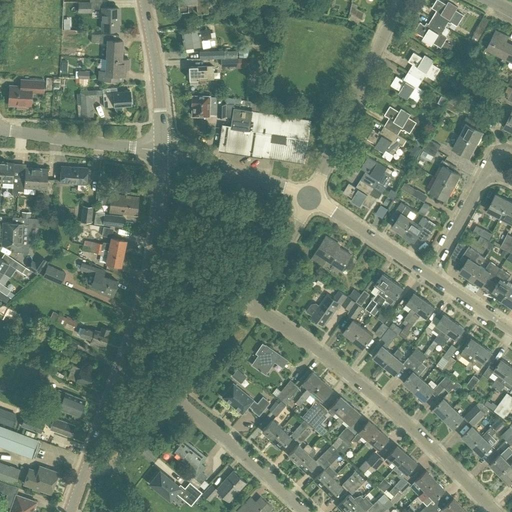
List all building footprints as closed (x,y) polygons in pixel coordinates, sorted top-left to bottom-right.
[(176,0),(178,11),(177,12),(177,18),(179,19),(188,18),(189,17),(187,5),(196,4),(197,15),(208,13),(206,0),(176,0)] [(457,26),(464,16),(456,10),(458,7),(448,2),(446,5),(438,0),(436,0),(431,8),(436,11),(432,19),(445,27),(448,22),(450,24),(451,22),(457,26)] [(99,2),(90,2),(78,2),(78,13),(91,13),(91,9),(102,9),(102,29),(118,30),(118,8),(102,8),(102,2),(99,2)] [(362,20),(363,12),(356,9),(357,5),(351,3),(349,13),(362,20)] [(450,30),(445,27),(432,19),(427,27),(420,22),(414,32),(424,37),(422,41),(431,46),(433,43),(441,48),(443,45),(449,49),(451,45),(445,42),(448,37),(446,36),(450,30)] [(210,29),(198,31),(198,29),(182,31),(185,48),(200,46),(199,40),(211,38),(210,29)] [(504,58),(511,44),(506,42),(508,37),(496,31),(486,49),(504,58)] [(106,59),(121,60),(122,41),(118,41),(118,35),(98,34),(98,35),(91,34),(91,42),(107,43),(106,59)] [(238,58),(248,57),(247,46),(238,47),(238,58)] [(199,59),(213,59),(224,59),(224,51),(213,51),(199,52),(199,59)] [(433,80),(440,69),(432,64),(434,61),(425,55),(423,58),(414,52),(408,61),(413,64),(408,73),(421,81),(424,76),(427,77),(427,76),(433,80)] [(221,67),(238,66),(246,66),(246,58),(221,60),(221,67)] [(126,60),(121,60),(106,59),(105,71),(99,71),(98,79),(123,80),(123,75),(125,75),(125,69),(128,69),(128,60),(126,60)] [(213,73),(213,66),(206,66),(188,67),(189,73),(187,74),(188,78),(189,79),(189,80),(190,85),(197,84),(197,79),(213,79),(213,73)] [(418,86),(421,81),(408,73),(403,80),(396,76),(391,85),(400,91),(398,93),(407,99),(409,96),(417,101),(424,90),(418,86)] [(462,79),(458,88),(466,92),(470,83),(462,79)] [(43,91),(43,81),(25,80),(25,87),(11,86),(10,102),(17,102),(17,109),(24,110),(24,103),(30,103),(31,90),(43,91)] [(102,89),(104,107),(114,106),(115,109),(115,111),(117,112),(119,112),(120,111),(121,110),(122,109),(122,106),(131,105),(130,91),(117,92),(117,87),(102,89)] [(78,117),(93,116),(92,99),(96,98),(96,90),(80,91),(80,102),(78,102),(78,117)] [(251,112),(262,113),(264,103),(225,97),(224,101),(221,101),(209,101),(210,96),(192,96),(192,98),(191,98),(191,103),(192,104),(192,105),(192,116),(209,117),(209,115),(216,115),(216,117),(226,117),(232,117),(230,126),(230,128),(248,131),(251,112)] [(443,106),(447,99),(441,96),(438,103),(443,106)] [(458,114),(461,109),(448,101),(445,107),(458,114)] [(410,133),(416,122),(409,118),(411,115),(401,109),(400,112),(390,106),(384,115),(389,118),(385,126),(398,134),(401,129),(403,130),(404,129),(410,133)] [(310,121),(262,113),(251,112),(248,131),(230,128),(223,127),(220,148),(275,157),(275,158),(303,163),(310,121)] [(460,136),(476,144),(483,132),(477,129),(480,124),(467,116),(463,123),(466,124),(460,136)] [(398,134),(385,126),(380,134),(373,130),(367,139),(376,145),(375,147),(383,153),(385,150),(393,155),(399,144),(402,146),(406,139),(398,134)] [(423,136),(416,139),(419,146),(425,143),(423,136)] [(470,157),(476,144),(460,136),(453,148),(470,157)] [(425,144),(438,151),(441,145),(428,139),(425,144)] [(435,157),(438,151),(425,144),(422,150),(435,157)] [(374,187),(374,188),(378,190),(383,193),(386,186),(393,176),(385,170),(387,167),(378,162),(376,165),(366,159),(361,169),(366,172),(361,179),(374,187)] [(437,178),(453,187),(460,174),(454,171),(456,167),(442,160),(440,164),(443,166),(437,178)] [(18,191),(19,178),(13,177),(14,163),(2,163),(1,183),(2,183),(2,187),(12,188),(11,195),(18,195),(18,191)] [(86,185),(87,168),(61,166),(60,183),(86,185)] [(35,189),(37,169),(26,168),(25,178),(19,178),(18,191),(24,192),(24,188),(35,189)] [(35,189),(46,190),(46,193),(52,194),(53,180),(48,179),(48,169),(37,169),(35,189)] [(446,199),(453,187),(437,178),(430,191),(446,199)] [(374,188),(374,187),(361,179),(356,187),(349,183),(344,192),(353,197),(351,201),(360,206),(362,203),(370,208),(377,197),(371,193),(374,188)] [(417,190),(405,183),(401,188),(414,196),(417,190)] [(392,189),(389,194),(395,197),(398,193),(392,189)] [(500,217),(508,201),(495,194),(487,211),(500,217)] [(104,208),(110,209),(110,213),(137,216),(139,198),(112,195),(111,199),(105,198),(104,208)] [(511,223),(511,202),(508,201),(500,217),(511,223)] [(198,213),(200,203),(189,202),(188,212),(198,213)] [(401,202),(393,215),(398,218),(392,227),(403,234),(412,220),(407,217),(412,209),(401,202)] [(380,204),(375,213),(382,217),(387,208),(380,204)] [(93,211),(93,207),(83,206),(81,222),(91,223),(94,223),(95,211),(93,211)] [(123,228),(124,217),(104,214),(104,212),(95,211),(94,223),(94,224),(103,225),(123,228)] [(418,224),(412,220),(403,234),(404,235),(403,238),(411,243),(412,241),(414,241),(420,233),(425,236),(426,234),(429,236),(436,225),(423,216),(418,224)] [(18,223),(12,223),(4,223),(3,234),(29,235),(30,228),(32,227),(42,227),(43,219),(18,217),(18,223)] [(489,240),(492,234),(476,226),(473,232),(476,233),(489,240)] [(29,235),(3,234),(2,244),(17,245),(16,252),(28,253),(29,235)] [(506,250),(511,237),(511,236),(507,234),(500,247),(506,250)] [(326,237),(312,259),(322,266),(326,260),(342,270),(344,267),(351,255),(339,247),(340,245),(326,237)] [(103,250),(123,254),(126,242),(111,239),(110,243),(103,242),(102,244),(95,243),(94,248),(103,250)] [(94,252),(94,248),(95,243),(89,241),(88,247),(83,246),(82,250),(94,252)] [(452,254),(450,257),(454,260),(461,249),(463,245),(458,242),(452,254)] [(479,266),(484,260),(485,258),(479,254),(469,247),(460,259),(465,263),(459,272),(470,279),(479,265),(479,266)] [(100,256),(108,257),(106,264),(121,266),(123,254),(103,250),(94,248),(93,253),(100,254),(100,256)] [(503,249),(500,255),(506,259),(509,253),(508,252),(503,249)] [(0,270),(3,273),(10,278),(16,269),(22,273),(26,268),(12,258),(8,264),(0,257),(0,270)] [(27,267),(37,274),(41,267),(32,261),(27,267)] [(492,281),(500,268),(490,261),(485,269),(479,266),(479,265),(470,279),(481,287),(487,277),(492,281)] [(79,270),(93,274),(95,267),(81,262),(79,270)] [(300,264),(293,274),(301,279),(308,269),(300,264)] [(502,300),(511,287),(506,283),(511,275),(500,268),(492,281),(497,284),(491,293),(502,300)] [(54,274),(52,280),(62,285),(65,279),(54,274)] [(103,292),(103,293),(113,296),(117,281),(103,277),(95,274),(91,285),(99,288),(98,291),(103,292)] [(381,289),(378,293),(373,300),(377,303),(382,296),(385,292),(393,281),(383,274),(375,285),(381,289)] [(382,296),(377,303),(371,312),(375,315),(377,312),(385,300),(391,305),(395,300),(395,299),(403,288),(393,281),(385,292),(382,296)] [(0,290),(5,294),(7,295),(10,290),(0,282),(0,290)] [(511,287),(502,300),(511,307),(511,287)] [(354,289),(349,296),(356,301),(361,294),(354,289)] [(349,311),(356,302),(339,290),(333,298),(328,295),(319,306),(317,304),(312,305),(307,311),(313,316),(311,317),(324,326),(340,304),(349,311)] [(361,306),(370,294),(364,290),(356,302),(361,306)] [(409,312),(404,319),(405,319),(408,322),(424,300),(414,293),(406,304),(412,308),(409,312)] [(424,300),(408,322),(413,325),(418,318),(421,314),(426,318),(434,307),(424,300)] [(354,318),(359,312),(362,307),(356,302),(349,311),(350,311),(348,314),(354,318)] [(58,315),(53,312),(50,318),(56,321),(65,325),(66,323),(75,327),(78,321),(69,317),(68,319),(59,314),(58,315)] [(438,343),(454,321),(444,314),(436,325),(433,330),(439,334),(434,340),(438,343)] [(353,340),(363,327),(354,320),(343,333),(353,340)] [(454,321),(438,343),(435,348),(439,351),(442,346),(447,339),(448,340),(451,336),(456,339),(464,329),(454,321)] [(374,333),(380,338),(389,327),(386,325),(383,322),(381,325),(374,333)] [(413,325),(408,322),(406,325),(404,328),(408,331),(413,325)] [(80,336),(92,340),(90,345),(97,347),(99,344),(104,346),(108,335),(108,334),(109,330),(102,327),(100,332),(95,330),(94,332),(83,328),(80,336)] [(363,348),(373,335),(363,327),(353,340),(363,348)] [(384,365),(393,355),(386,349),(398,334),(389,327),(380,338),(385,342),(382,346),(373,357),(384,365)] [(466,367),(481,345),(471,338),(464,349),(461,353),(462,356),(470,362),(466,367)] [(78,345),(76,344),(69,341),(67,344),(67,346),(75,351),(78,345)] [(286,360),(263,344),(262,344),(255,353),(259,356),(253,365),(265,373),(274,361),(282,366),(286,360)] [(451,356),(451,357),(457,348),(452,344),(437,365),(442,369),(451,356)] [(481,345),(466,367),(470,370),(475,364),(480,368),(484,363),(491,353),(481,345)] [(413,362),(421,352),(416,348),(408,358),(413,362)] [(62,349),(58,357),(65,359),(68,352),(62,349)] [(393,355),(384,365),(395,374),(403,363),(399,360),(404,354),(397,349),(393,355)] [(414,391),(424,381),(418,376),(427,367),(422,362),(426,357),(421,352),(413,362),(418,367),(413,371),(413,372),(404,382),(414,391)] [(451,356),(442,369),(447,373),(456,361),(451,357),(451,356)] [(496,389),(511,367),(501,360),(495,368),(490,365),(482,375),(488,379),(492,373),(498,377),(491,386),(496,389)] [(67,378),(76,381),(90,387),(95,374),(81,369),(72,365),(67,378)] [(511,367),(496,389),(500,392),(504,385),(510,389),(511,386),(511,367)] [(44,381),(48,374),(47,374),(38,368),(33,375),(44,381)] [(320,382),(321,381),(312,372),(302,384),(307,389),(299,397),(303,401),(311,392),(320,382)] [(453,378),(456,381),(448,374),(439,383),(444,388),(449,383),(453,378)] [(465,387),(471,391),(479,379),(474,375),(465,387)] [(458,383),(456,381),(453,378),(449,383),(444,388),(449,392),(458,383)] [(284,397),(295,384),(290,380),(284,387),(279,392),(275,389),(272,393),(281,401),(284,397)] [(320,411),(322,408),(318,404),(331,389),(321,381),(320,382),(311,392),(317,397),(314,399),(312,405),(303,415),(302,417),(309,424),(318,413),(320,411)] [(424,381),(414,391),(420,396),(418,398),(423,403),(434,390),(424,381)] [(256,403),(253,401),(254,400),(233,383),(221,397),(242,415),(248,407),(251,409),(251,410),(258,416),(269,403),(262,397),(257,403),(256,403)] [(295,384),(284,397),(289,401),(300,388),(295,384)] [(55,398),(62,400),(59,409),(78,416),(84,400),(65,393),(65,392),(58,390),(55,398)] [(339,417),(350,405),(339,396),(329,408),(327,411),(332,415),(334,412),(339,416),(339,417)] [(444,419),(454,408),(444,399),(434,409),(444,419)] [(280,401),(278,404),(271,412),(276,417),(286,405),(280,401)] [(468,422),(484,405),(480,401),(477,404),(476,404),(463,417),(454,408),(444,419),(448,423),(447,425),(452,429),(453,428),(454,428),(464,418),(468,422)] [(499,415),(506,405),(501,401),(497,406),(492,402),(489,407),(494,411),(499,415)] [(349,425),(359,413),(350,405),(339,417),(339,416),(336,420),(341,424),(344,420),(349,425)] [(482,436),(473,427),(486,413),(485,413),(489,409),(484,405),(468,422),(472,427),(462,437),(472,446),(482,436)] [(506,405),(499,415),(505,419),(511,409),(506,405)] [(318,413),(309,424),(315,429),(326,418),(324,416),(327,412),(322,408),(320,411),(318,413)] [(0,409),(0,422),(11,426),(15,415),(0,409)] [(24,416),(21,426),(41,433),(45,422),(33,418),(24,416)] [(71,436),(75,426),(55,418),(51,429),(71,436)] [(271,440),(281,429),(272,421),(262,431),(271,440)] [(367,441),(377,429),(368,421),(355,436),(350,432),(343,441),(342,441),(338,447),(343,452),(349,445),(348,444),(351,442),(357,442),(362,436),(367,441)] [(38,440),(0,426),(0,445),(31,457),(38,440)] [(482,456),(492,446),(494,444),(489,439),(496,432),(490,427),(482,436),(472,446),(482,456)] [(511,428),(510,427),(501,436),(506,441),(511,434),(511,428)] [(305,428),(300,434),(298,435),(295,439),(300,444),(310,433),(305,428)] [(343,441),(350,432),(345,428),(338,436),(343,441)] [(281,448),(290,438),(281,429),(271,440),(281,448)] [(365,444),(369,447),(371,444),(377,449),(387,438),(377,429),(367,441),(365,444)] [(295,439),(298,435),(300,434),(295,430),(290,435),(295,439)] [(175,452),(196,469),(190,476),(201,484),(208,476),(202,472),(206,467),(201,464),(206,458),(185,440),(175,452)] [(307,454),(312,448),(307,444),(302,449),(298,445),(288,455),(297,464),(307,453),(307,454)] [(332,444),(317,460),(321,464),(336,449),(332,444)] [(392,469),(406,454),(396,445),(386,457),(383,459),(388,464),(392,469)] [(500,475),(510,465),(505,460),(511,453),(511,449),(509,447),(500,455),(490,465),(500,475)] [(307,453),(297,464),(306,473),(310,469),(316,462),(315,461),(311,457),(313,455),(315,451),(312,448),(307,454),(307,453)] [(341,453),(336,449),(321,464),(325,468),(324,469),(313,479),(323,488),(333,478),(337,473),(329,466),(331,464),(341,453)] [(376,459),(379,456),(374,452),(366,461),(371,465),(376,459)] [(406,454),(392,469),(397,473),(400,469),(406,474),(416,462),(406,454)] [(384,461),(379,456),(376,459),(371,465),(367,469),(363,474),(368,478),(372,474),(384,461)] [(0,479),(14,484),(20,469),(0,462),(0,479)] [(511,462),(510,465),(500,475),(509,485),(511,481),(511,462)] [(58,473),(39,466),(37,472),(29,469),(24,483),(33,487),(34,484),(41,487),(40,489),(51,493),(58,473)] [(147,484),(170,502),(182,487),(160,469),(147,484)] [(347,489),(357,479),(356,478),(361,474),(357,470),(353,475),(352,474),(342,484),(347,489)] [(424,491),(434,480),(426,471),(414,481),(423,490),(424,491)] [(233,472),(217,489),(211,484),(202,494),(210,501),(218,492),(229,502),(245,484),(233,472)] [(357,479),(347,489),(351,494),(362,483),(362,484),(368,479),(363,474),(358,479),(357,479)] [(399,490),(407,481),(402,477),(389,492),(387,490),(384,494),(388,498),(390,500),(397,492),(399,490)] [(332,497),(342,487),(333,478),(323,488),(332,497)] [(433,500),(444,489),(434,480),(424,491),(423,490),(417,497),(421,502),(428,495),(433,500)] [(384,490),(390,486),(386,481),(380,485),(384,490)] [(407,481),(399,490),(404,495),(412,485),(407,481)] [(192,495),(186,502),(191,506),(202,492),(189,482),(185,488),(192,495)] [(34,511),(36,510),(34,508),(36,502),(8,491),(3,504),(11,507),(9,511),(34,511)] [(390,500),(394,504),(401,495),(397,492),(390,500)] [(348,511),(357,503),(363,498),(360,495),(353,498),(349,494),(336,507),(341,511),(344,510),(346,511),(348,511)] [(369,511),(374,511),(382,504),(378,500),(372,505),(364,496),(363,498),(357,503),(348,511),(365,511),(367,510),(369,511)] [(267,511),(272,508),(261,498),(251,508),(246,503),(237,511),(267,511)] [(394,504),(390,500),(388,498),(382,504),(374,511),(383,511),(386,509),(387,510),(393,504),(394,504)] [(456,511),(461,508),(453,499),(442,509),(439,511),(456,511)] [(129,511),(137,511),(128,502),(124,507),(129,511)] [(429,511),(434,508),(429,503),(426,506),(419,511),(429,511)]
